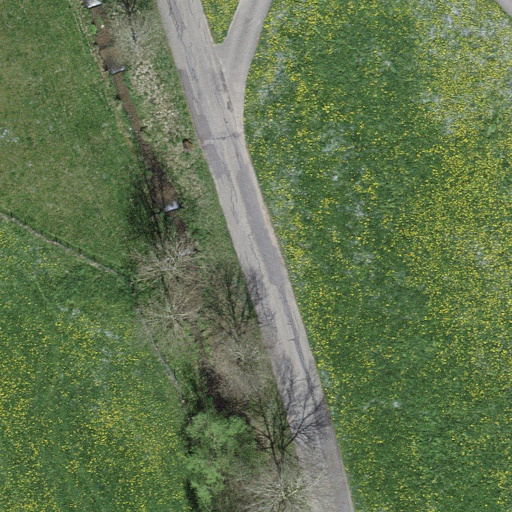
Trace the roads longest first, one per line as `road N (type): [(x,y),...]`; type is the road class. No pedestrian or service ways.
road 1 (unclassified): [(332,511),(184,0)]
road 2 (track): [(221,129),(266,0)]
